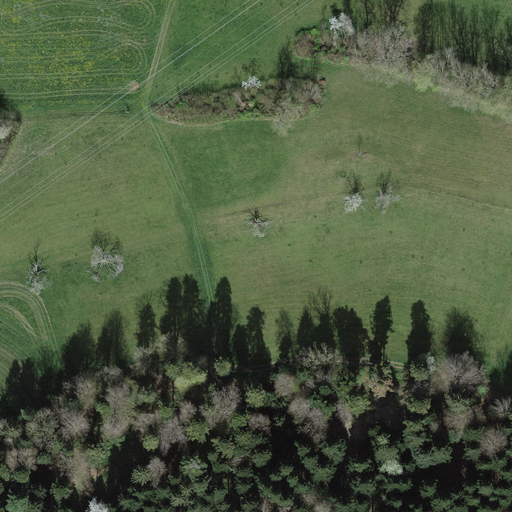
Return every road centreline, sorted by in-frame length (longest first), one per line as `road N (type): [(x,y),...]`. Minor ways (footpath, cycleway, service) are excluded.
road 1 (track): [(511,399),(442,376),(183,356),(123,368),(44,413)]
road 2 (track): [(175,0),(144,106),(183,194),(222,356)]
road 3 (track): [(436,511),(442,376)]
